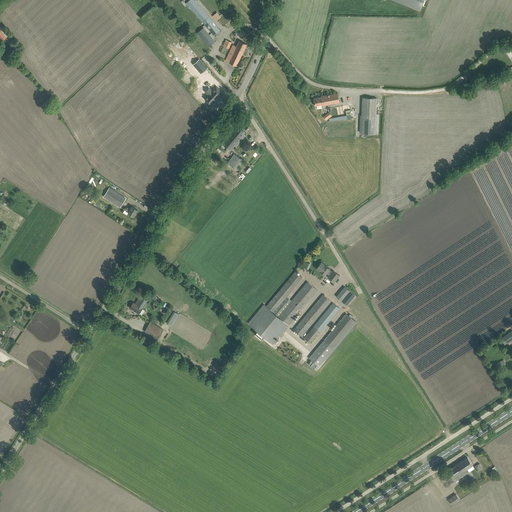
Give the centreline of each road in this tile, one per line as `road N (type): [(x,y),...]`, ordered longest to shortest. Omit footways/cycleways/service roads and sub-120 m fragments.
road 1 (unclassified): [(88,332),(237,98)]
road 2 (unclassified): [(336,511),(511,398)]
road 3 (unclassified): [(443,87),(326,87),(306,79),(266,37)]
road 4 (primary): [(355,511),(511,412)]
road 5 (unclassified): [(0,472),(88,332)]
road 6 (unclassified): [(324,238),(237,98)]
